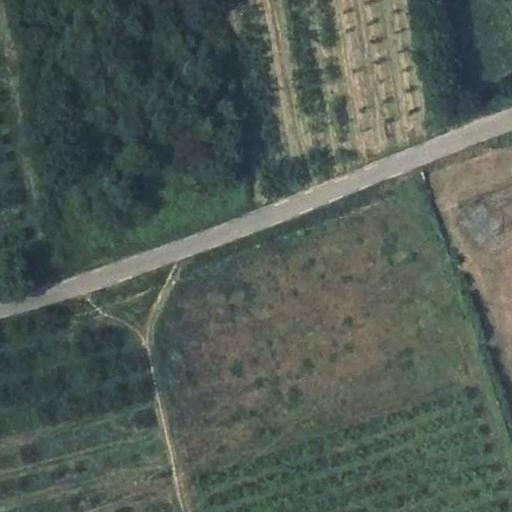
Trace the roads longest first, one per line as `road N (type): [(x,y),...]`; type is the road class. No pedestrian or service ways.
road 1 (unclassified): [(511,124),(130,273),(0,304)]
road 2 (track): [(130,273),(187,511)]
